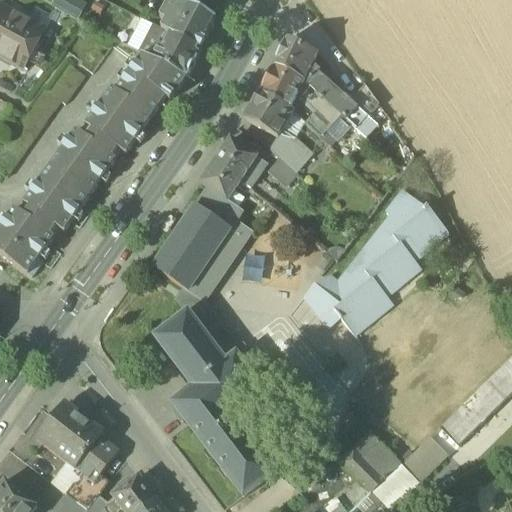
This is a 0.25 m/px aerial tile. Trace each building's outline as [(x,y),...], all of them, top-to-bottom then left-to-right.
[(78,23),(87,7),(74,0),(55,0),(51,9),(78,23)] [(166,24),(161,32),(171,37),(201,54),(206,44),(205,43),(217,22),(175,0),(171,0),(160,21),(166,24)] [(11,65),(23,71),(44,33),(28,24),(2,10),(0,12),(0,57),(12,64),(11,65)] [(28,24),(44,33),(52,19),(36,10),(28,24)] [(139,55),(154,28),(142,22),(127,49),(139,55)] [(142,57),(152,62),(160,46),(165,48),(171,37),(161,32),(154,28),(139,55),(142,57)] [(201,54),(171,37),(165,48),(160,46),(152,62),(187,81),(196,63),(196,64),(201,55),(201,54)] [(287,43),(274,69),(305,86),(342,119),(353,129),(356,132),(367,120),(351,105),(312,70),(318,58),(287,43)] [(170,104),(187,81),(152,62),(142,57),(116,93),(111,90),(84,127),(92,132),(86,140),(75,132),(22,205),(30,210),(24,218),(13,210),(0,227),(0,257),(32,280),(43,264),(39,261),(54,239),(50,236),(55,228),(64,235),(116,162),(112,158),(117,151),(126,157),(161,108),(166,101),(170,104)] [(61,104),(65,106),(85,78),(67,65),(47,93),(61,104)] [(274,69),(263,91),(293,107),(299,96),(302,99),(301,101),(301,102),(313,112),(311,114),(315,117),(330,131),(342,119),(305,86),(274,69)] [(351,105),(367,120),(379,108),(365,89),(351,105)] [(0,149),(0,173),(7,178),(61,104),(47,93),(43,90),(0,149)] [(263,91),(260,96),(290,112),(293,107),(263,91)] [(294,115),(290,112),(260,96),(260,95),(243,122),(278,140),(280,137),(294,115)] [(166,101),(161,108),(165,111),(170,104),(166,101)] [(0,116),(7,121),(13,110),(0,103),(0,116)] [(294,115),(280,137),(284,139),(294,142),(295,143),(306,127),(306,126),(294,115)] [(308,129),(321,141),(327,135),(330,131),(315,117),(306,126),(306,127),(308,129)] [(330,131),(327,135),(337,146),(353,129),(342,119),(330,131)] [(356,132),(360,136),(370,123),(367,120),(356,132)] [(378,130),(370,123),(360,136),(367,143),(378,130)] [(270,152),(280,161),(296,176),(297,177),(313,159),(295,143),(294,142),(284,139),(280,137),(278,140),(270,152)] [(227,204),(241,184),(257,160),(230,142),(214,166),(200,186),(227,204)] [(257,160),(241,184),(251,191),(268,167),(257,160)] [(285,190),(296,176),(280,161),(268,176),(285,190)] [(184,292),(204,305),(252,235),(236,224),(243,215),(208,191),(196,209),(195,208),(154,268),(153,270),(184,292)] [(341,322),(353,337),(380,316),(373,308),(408,281),(402,273),(436,245),(430,238),(442,228),(427,208),(424,210),(404,194),(387,216),(389,219),(336,285),(328,279),(317,288),(314,286),(304,298),(317,315),(328,306),(341,322)] [(249,366),(204,305),(184,292),(176,303),(187,317),(187,316),(225,366),(236,358),(245,370),(249,366)] [(328,306),(317,315),(330,330),(341,322),(328,306)] [(243,498),(244,500),(275,475),(229,414),(260,390),(245,370),(236,358),(225,366),(187,316),(187,317),(155,340),(193,390),(186,396),(195,408),(182,418),(243,498)] [(511,359),(440,430),(459,449),(511,396),(511,359)] [(173,406),(182,418),(195,408),(186,396),(173,406)] [(75,472),(76,473),(101,440),(104,435),(70,409),(61,409),(36,442),(66,465),(75,472)] [(339,465),(370,497),(371,496),(400,468),(401,467),(370,436),(339,465)] [(77,488),(95,503),(99,498),(99,499),(109,485),(100,479),(119,455),(101,440),(76,473),(75,472),(73,475),(82,482),(77,488)] [(400,468),(419,488),(449,459),(430,440),(402,468),(401,467),(400,468)] [(66,498),(75,486),(77,488),(82,482),(73,475),(75,472),(66,465),(50,485),(66,498)] [(386,511),(394,511),(419,488),(400,468),(371,496),(386,511)] [(162,511),(155,502),(138,480),(113,499),(114,501),(122,511),(162,511)] [(0,488),(0,511),(35,511),(38,509),(4,483),(0,488)] [(75,486),(66,498),(84,511),(88,511),(95,503),(77,488),(75,486)] [(386,511),(371,496),(370,497),(354,511),(386,511)] [(84,511),(66,498),(55,511),(84,511)] [(99,498),(95,503),(88,511),(103,511),(104,511),(108,506),(107,506),(99,499),(99,498)] [(343,511),(335,501),(320,511),(343,511)]
